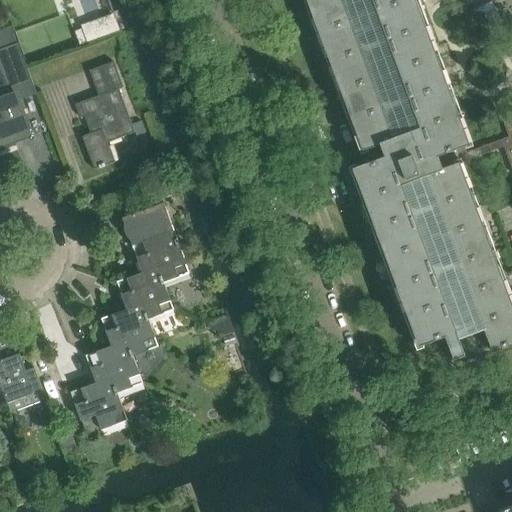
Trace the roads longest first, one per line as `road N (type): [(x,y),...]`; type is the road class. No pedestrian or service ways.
road 1 (residential): [(399,505),(209,0)]
road 2 (residential): [(0,286),(15,294),(40,291),(59,276),(67,252),(61,228),(43,211),(19,206)]
